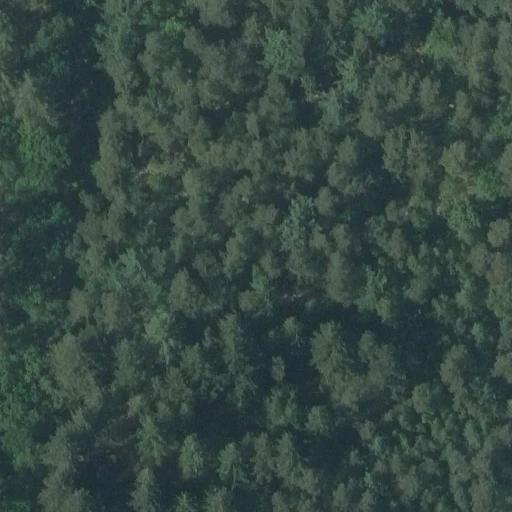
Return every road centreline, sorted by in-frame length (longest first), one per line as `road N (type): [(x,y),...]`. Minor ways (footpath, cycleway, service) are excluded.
road 1 (track): [(511,322),(51,368)]
road 2 (track): [(51,368),(85,4)]
road 3 (track): [(239,347),(228,398),(169,511)]
road 4 (track): [(45,511),(51,368)]
